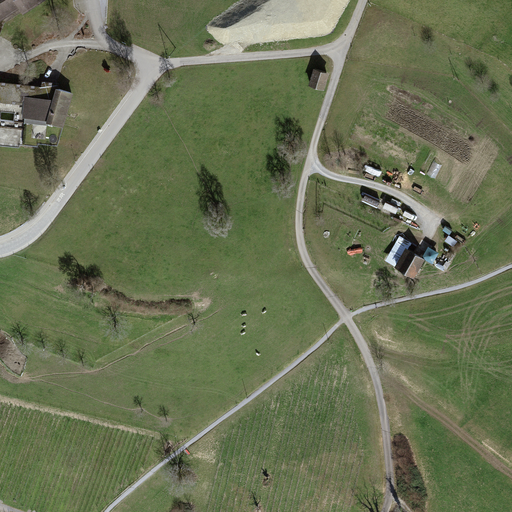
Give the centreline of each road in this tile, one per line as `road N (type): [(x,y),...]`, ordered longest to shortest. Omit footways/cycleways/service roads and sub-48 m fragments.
road 1 (unclassified): [(386,511),(392,449),(377,379),(313,272),(299,231),(307,172),(342,52)]
road 2 (residential): [(0,251),(34,232),(158,65),(342,52)]
road 3 (track): [(346,317),(511,266)]
